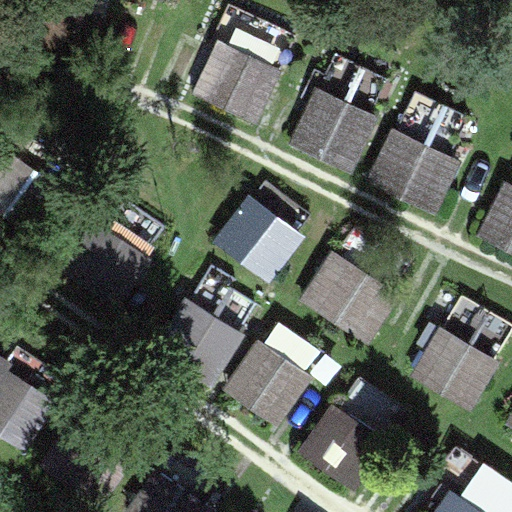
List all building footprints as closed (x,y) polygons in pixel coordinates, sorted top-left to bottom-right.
[(220,22),(196,81),(264,109),(288,49),(220,22)] [(360,157),(397,64),(337,41),(300,133),(360,157)] [(447,134),(466,98),(422,76),(374,170),(441,203),(469,146),(447,134)] [(0,169),(0,201),(34,221),(64,170),(17,142),(0,169)] [(511,236),(511,169),(486,223),(511,236)] [(279,266),(312,214),(256,180),(224,232),(279,266)] [(100,207),(67,261),(128,297),(160,243),(100,207)] [(304,295),(379,331),(407,274),(333,237),(304,295)] [(417,362),(484,392),(510,335),(443,305),(417,362)] [(269,320),(232,382),(287,415),(324,353),(269,320)] [(3,354),(0,359),(0,428),(30,445),(62,385),(3,354)] [(364,472),(394,420),(339,388),(309,440),(364,472)] [(436,511),(511,511),(511,498),(457,471),(436,511)]
